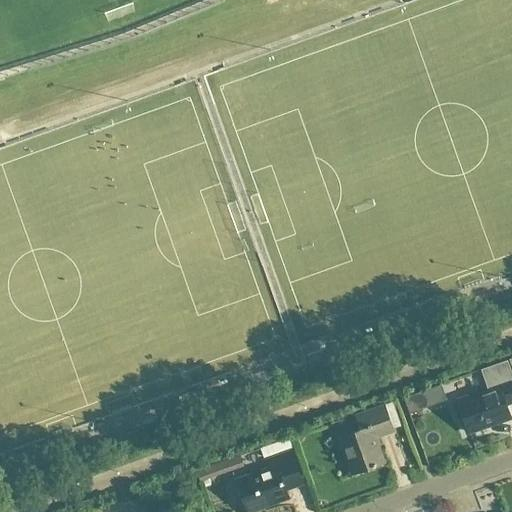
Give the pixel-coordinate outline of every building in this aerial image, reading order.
[(495,387),(457,400),(468,433),(509,418),(504,405),(511,402),(511,378),(511,374),(493,380),(495,387)] [(402,398),(407,414),(428,406),(423,391),(402,398)] [(391,404),(383,406),(391,430),(399,427),(391,404)] [(359,430),(337,438),(350,475),(383,463),(375,439),(392,432),(391,430),(383,406),(354,417),(359,430)] [(269,470),(237,481),(248,511),(287,497),(285,489),(302,483),(291,453),(266,463),(269,470)] [(239,457),(226,462),(230,471),(242,466),(239,457)]
